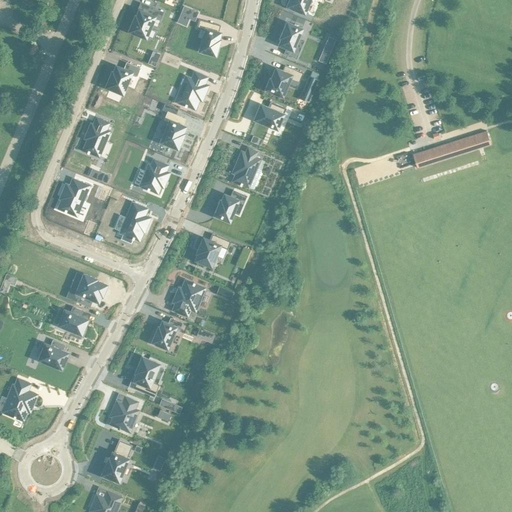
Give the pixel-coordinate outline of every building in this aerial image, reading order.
[(290,0),(288,6),(304,13),(309,0),(290,0)] [(160,20),(163,12),(149,7),(147,14),(139,11),(137,17),(136,17),(130,31),(146,38),(154,18),(160,20)] [(197,12),(184,7),(181,15),(194,20),(197,12)] [(218,46),(219,40),(218,40),(220,33),(218,32),(220,25),(199,19),(197,28),(206,30),(200,51),(215,55),(215,54),(216,54),(218,46)] [(282,38),(280,45),(287,47),(284,53),(296,58),(299,52),(293,49),(302,29),(287,23),(281,38),(282,38)] [(126,63),(123,69),(116,66),(114,73),(112,72),(107,87),(123,94),(131,73),(137,76),(140,68),(126,63)] [(270,79),(266,89),(268,90),(268,92),(275,95),(276,93),(282,96),(290,79),(299,83),(303,73),(285,66),(282,71),(276,69),(272,80),(270,79)] [(186,107),(187,105),(195,109),(199,99),(201,100),(207,86),(204,84),(206,77),(195,73),(192,79),(186,77),(176,101),(185,105),(185,106),(186,107)] [(256,118),(255,119),(277,129),(286,108),(271,102),(268,108),(261,105),(258,112),(255,118),(256,118)] [(169,121),(161,141),(177,148),(181,139),(182,139),(184,134),(182,133),(185,127),(182,126),(185,119),(168,112),(165,119),(169,121)] [(89,153),(89,152),(99,156),(109,132),(105,130),(108,123),(96,119),(94,126),(91,124),(85,138),(88,139),(84,150),(88,151),(87,153),(89,153)] [(242,152),(233,172),(236,174),(234,181),(240,183),(240,185),(241,186),(242,184),(248,187),(253,189),(261,170),(256,168),(259,160),(254,157),(257,152),(248,148),(246,154),(242,152)] [(437,161),(432,148),(412,154),(417,168),(437,161)] [(149,191),(149,189),(157,192),(160,185),(163,187),(168,173),(164,172),(167,166),(153,160),(151,166),(149,165),(140,185),(148,188),(147,190),(149,191)] [(66,212),(66,211),(76,215),(88,186),(73,180),(70,187),(66,185),(61,198),(62,199),(59,208),(65,210),(64,212),(66,212)] [(221,201),(215,215),(229,221),(238,201),(243,203),(246,196),(233,190),(230,197),(225,195),(222,201),(221,201)] [(133,203),(121,232),(123,233),(121,239),(131,243),(133,239),(134,240),(134,238),(139,240),(143,231),(144,232),(149,218),(144,216),(146,209),(133,203)] [(199,253),(196,260),(211,266),(216,255),(223,258),(227,249),(230,241),(212,234),(209,241),(204,238),(200,248),(199,248),(197,253),(199,253)] [(76,272),(72,283),(80,286),(77,293),(79,294),(76,301),(90,307),(92,301),(93,299),(98,301),(101,295),(102,296),(103,294),(104,293),(103,293),(105,288),(106,288),(106,287),(106,285),(96,281),(96,279),(95,279),(95,278),(94,278),(94,279),(91,277),(91,276),(90,276),(90,277),(86,275),(86,274),(85,275),(84,274),(84,275),(82,274),(76,272)] [(6,274),(3,281),(10,283),(14,285),(17,278),(6,274)] [(176,303),(174,309),(187,315),(190,308),(195,310),(204,288),(194,284),(195,283),(193,282),(193,283),(186,281),(182,290),(179,288),(174,302),(176,303)] [(65,310),(59,325),(81,334),(87,320),(82,317),(84,312),(73,307),(70,313),(65,310)] [(153,340),(153,342),(155,343),(154,345),(161,348),(162,346),(167,348),(176,328),(179,329),(182,323),(170,318),(168,324),(163,322),(160,328),(159,328),(156,334),(155,334),(155,335),(156,335),(155,337),(154,337),(154,338),(154,340),(153,339),(153,340)] [(46,344),(39,359),(61,369),(68,353),(62,351),(65,345),(53,340),(51,346),(46,344)] [(136,381),(133,388),(154,397),(159,384),(152,381),(159,364),(143,357),(136,373),(137,373),(134,380),(136,381)] [(13,385),(3,411),(5,412),(5,414),(15,418),(15,417),(23,420),(27,410),(29,412),(36,395),(27,391),(30,384),(18,379),(15,386),(13,385)] [(114,417),(111,424),(118,427),(117,428),(119,429),(120,427),(129,431),(138,411),(134,409),(137,402),(125,398),(122,404),(117,402),(111,416),(114,417)] [(107,464),(102,475),(119,482),(128,459),(127,458),(132,445),(119,440),(114,453),(113,453),(110,459),(109,459),(107,464)] [(93,511),(114,511),(121,498),(107,492),(104,499),(97,496),(91,510),(93,511)]
